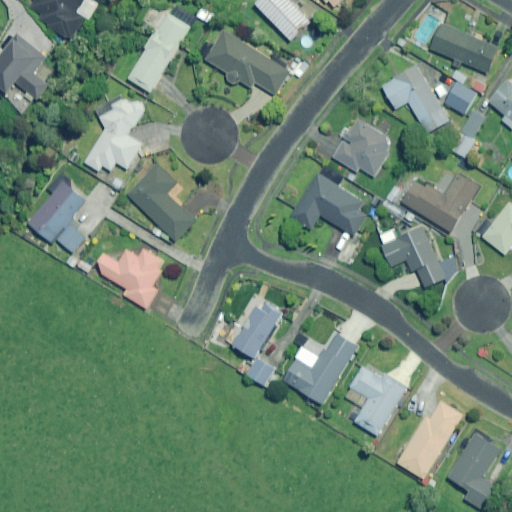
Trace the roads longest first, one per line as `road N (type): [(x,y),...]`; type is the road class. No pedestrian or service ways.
road 1 (residential): [(225,245),(330,280),(425,350)]
road 2 (residential): [(399,0),(308,104),(267,166)]
